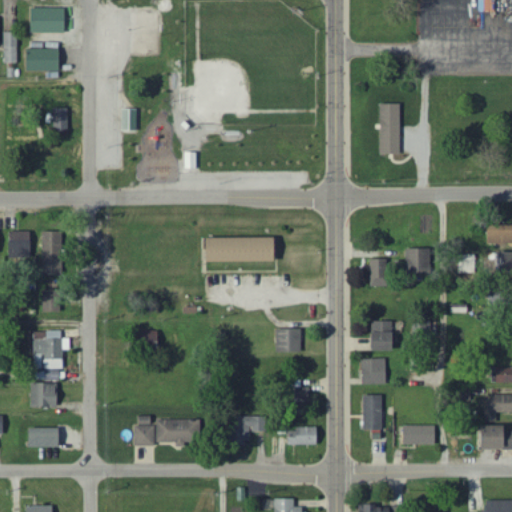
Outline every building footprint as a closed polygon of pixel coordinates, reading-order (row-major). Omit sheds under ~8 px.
[(33,32),(67,33),(68,9),(33,8),(33,32)] [(63,71),(62,48),(29,49),(29,72),(63,71)] [(404,104),(383,104),(382,155),(403,155),(404,104)] [(71,108),(56,108),(57,130),(71,130),(71,108)] [(123,130),(140,130),(140,109),(123,109),(123,130)] [(511,225),(490,226),(491,246),(511,245),(511,225)] [(10,232),(10,257),(35,256),(34,231),(10,232)] [(44,232),(45,275),(59,275),(59,266),(66,266),(65,231),(44,232)] [(212,262),(281,261),(281,237),(211,238),(212,262)] [(408,249),(409,274),(434,273),(434,248),(408,249)] [(374,259),(373,286),(391,287),(391,259),(374,259)] [(44,312),(63,312),(64,290),(44,290),(44,312)] [(414,318),(414,331),(433,331),(433,318),(414,318)] [(396,351),(397,322),(375,321),(375,351),(396,351)] [(278,352),(304,353),(304,329),(279,329),(278,352)] [(36,332),(36,354),(47,354),(47,369),(66,369),(66,350),(72,349),(72,338),(65,338),(64,331),(36,332)] [(363,359),(364,385),(389,384),(388,359),(363,359)] [(511,382),(511,368),(500,368),(499,382),(511,382)] [(34,407),(60,407),(60,383),(33,384),(34,407)] [(385,395),(365,395),(365,430),(375,430),(374,433),(385,433),(385,395)] [(511,396),(488,396),(488,422),(498,422),(498,412),(511,412),(511,396)] [(237,441),(253,442),(253,432),(269,433),(269,417),(237,416),(237,441)] [(159,443),(201,443),(200,420),(159,421),(159,443)] [(158,426),(137,425),(137,446),(158,446),(158,426)] [(511,426),(484,425),(484,440),(484,450),(511,450),(511,431),(511,426)] [(438,426),(405,426),(406,445),(438,445),(438,426)] [(63,428),(31,428),(31,448),(64,447),(63,428)] [(322,445),(321,428),(289,429),(289,446),(322,445)] [(297,499),(277,500),(276,511),(306,511),(306,508),(297,508),(297,499)] [(511,511),(511,501),(486,501),(486,511),(511,511)]
